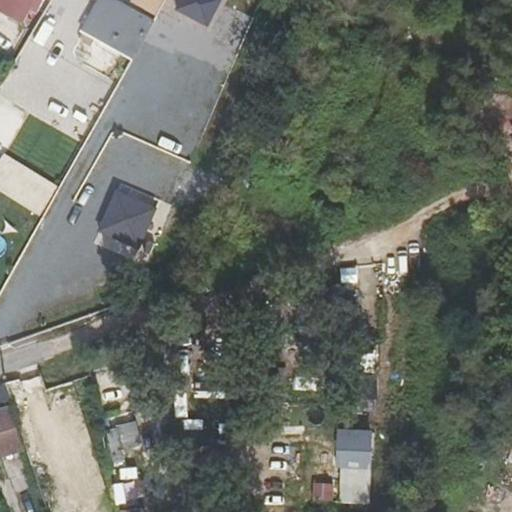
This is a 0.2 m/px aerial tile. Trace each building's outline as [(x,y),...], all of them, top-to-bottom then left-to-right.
[(0,0),(0,7),(39,29),(54,0),(0,0)] [(183,0),(178,12),(211,29),(226,0),(183,0)] [(102,4),(78,48),(90,55),(94,48),(130,68),(151,30),(102,4)] [(0,189),(42,215),(60,186),(6,153),(0,163),(0,189)] [(127,229),(156,240),(172,200),(143,189),(127,229)] [(19,411),(35,464),(50,459),(25,377),(6,383),(15,412),(19,411)] [(0,448),(3,458),(25,451),(10,404),(0,406),(0,448)] [(138,422),(108,429),(114,452),(144,444),(138,422)] [(375,431),(341,430),(339,503),(373,504),(375,431)]
